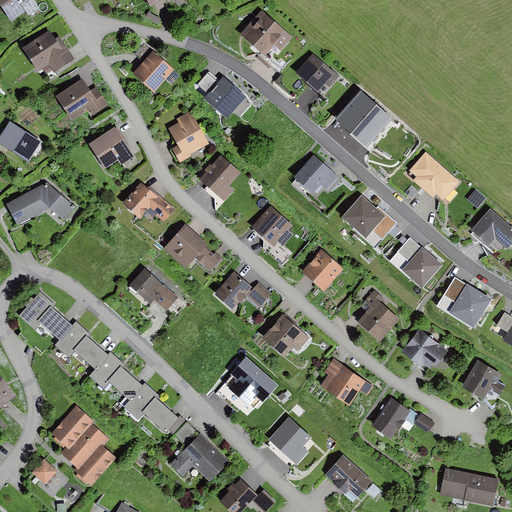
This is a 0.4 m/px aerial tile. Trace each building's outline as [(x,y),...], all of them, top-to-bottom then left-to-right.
[(32,0),(0,0),(0,7),(11,25),(27,15),(31,21),(42,15),(32,0)] [(148,12),(146,17),(158,24),(161,19),(148,12)] [(294,39),(262,13),(241,38),(268,60),(277,50),(282,54),(294,39)] [(52,33),(24,49),(38,73),(51,66),(54,73),(74,62),(62,40),(60,37),(56,40),(52,33)] [(174,73),(152,55),(134,78),(155,96),(174,73)] [(315,56),(297,75),(318,94),(326,85),(330,89),(340,79),(315,56)] [(208,88),(218,74),(210,68),(200,82),(208,88)] [(82,81),(56,97),(72,123),(91,111),(96,115),(108,108),(97,90),(90,94),(82,81)] [(253,106),(226,82),(205,107),(232,130),(253,106)] [(392,119),(361,91),(335,120),(366,148),(392,119)] [(210,148),(191,114),(178,122),(180,126),(170,132),(179,147),(173,150),(181,165),(210,148)] [(41,142),(11,123),(0,139),(0,141),(29,160),(41,142)] [(116,126),(89,143),(105,168),(118,160),(123,167),(137,158),(116,126)] [(458,182),(426,154),(412,171),(418,176),(414,181),(433,197),(437,192),(444,198),(458,182)] [(316,156),(297,179),(315,193),(321,185),(328,191),(341,176),(316,156)] [(220,157),(199,183),(224,204),(233,193),(229,190),(241,175),(220,157)] [(47,182),(6,204),(17,225),(49,208),(64,220),(76,207),(47,182)] [(171,212),(140,186),(122,207),(140,222),(148,213),(161,224),(171,212)] [(480,205),(488,196),(476,186),(469,196),(480,205)] [(394,225),(362,197),(344,217),(376,246),(394,225)] [(272,209),(252,231),(274,250),(279,244),(283,247),(293,236),(289,233),(293,228),(272,209)] [(511,245),(511,228),(490,210),(470,232),(489,248),(496,240),(508,250),(511,245)] [(24,226),(10,233),(20,254),(34,247),(24,226)] [(222,260),(186,228),(166,251),(189,271),(198,260),(212,272),(222,260)] [(442,266),(421,249),(402,273),(423,290),(442,266)] [(344,272),(320,252),(301,273),(325,294),(344,272)] [(147,269),(129,289),(150,307),(156,300),(168,311),(180,298),(147,269)] [(252,289),(235,274),(216,296),(235,311),(246,298),(260,311),(273,296),(259,284),(252,289)] [(491,301),(456,279),(439,306),(475,328),(491,301)] [(370,312),(361,322),(382,340),(400,318),(381,302),(385,298),(376,290),(362,306),(370,312)] [(27,308),(19,316),(34,329),(40,322),(60,341),(73,326),(53,308),(55,305),(41,293),(34,300),(31,297),(24,305),(27,308)] [(511,318),(505,314),(498,326),(510,333),(506,340),(511,344),(511,318)] [(311,340),(282,316),(264,339),(287,357),(294,348),(301,353),(311,340)] [(76,323),(73,326),(60,341),(56,346),(69,358),(75,352),(95,370),(108,355),(88,338),(90,335),(76,323)] [(422,329),(402,356),(431,377),(451,351),(422,329)] [(110,353),(108,355),(95,370),(89,377),(104,390),(109,383),(130,401),(143,386),(123,368),(125,366),(110,353)] [(278,386),(246,359),(232,375),(237,379),(228,389),(249,407),(257,397),(263,403),(278,386)] [(377,388),(334,360),(325,373),(330,376),(321,389),(350,407),(359,392),(370,399),(377,388)] [(502,374),(477,362),(464,387),(485,397),(488,391),(502,398),(508,387),(498,382),(502,374)] [(0,374),(0,408),(16,396),(7,384),(0,374)] [(145,384),(143,386),(130,401),(125,407),(138,419),(144,413),(166,432),(169,429),(179,418),(157,399),(159,396),(145,384)] [(393,398),(374,426),(394,440),(414,413),(393,398)] [(76,405),(50,434),(54,437),(52,439),(64,449),(60,453),(77,468),(74,470),(78,474),(76,476),(86,485),(88,483),(91,486),(117,458),(103,446),(109,440),(91,424),(94,421),(76,405)] [(435,424),(420,415),(414,425),(429,435),(435,424)] [(179,418),(169,429),(174,434),(187,421),(181,416),(179,418)] [(290,420),(271,440),(297,463),(307,452),(301,447),(309,438),(290,420)] [(187,447),(200,435),(188,422),(175,435),(187,447)] [(229,463),(200,435),(187,447),(171,464),(184,477),(196,465),(212,481),(229,463)] [(344,456),(327,474),(357,503),(374,485),(344,456)] [(58,471),(44,460),(32,474),(46,485),(58,471)] [(499,481),(446,470),(441,496),(494,507),(499,481)] [(240,511),(256,495),(241,481),(222,502),(232,511),(240,511)] [(275,501),(264,491),(254,502),(266,511),(275,501)] [(138,511),(122,503),(116,511),(138,511)]
